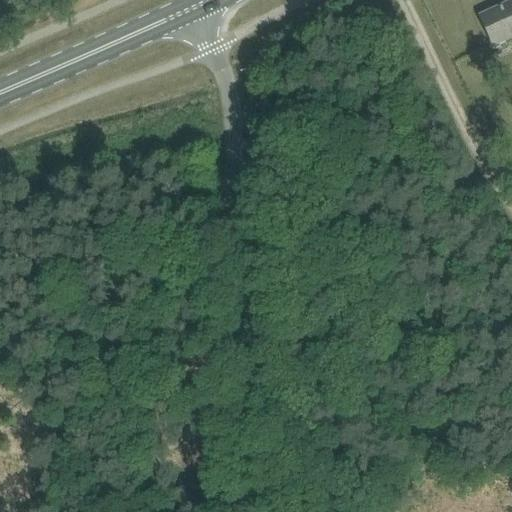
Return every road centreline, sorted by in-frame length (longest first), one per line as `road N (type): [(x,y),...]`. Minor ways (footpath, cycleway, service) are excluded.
road 1 (unclassified): [(242,511),(233,118),(217,46)]
road 2 (track): [(511,191),(476,140),(409,0)]
road 3 (primary): [(0,90),(197,8)]
